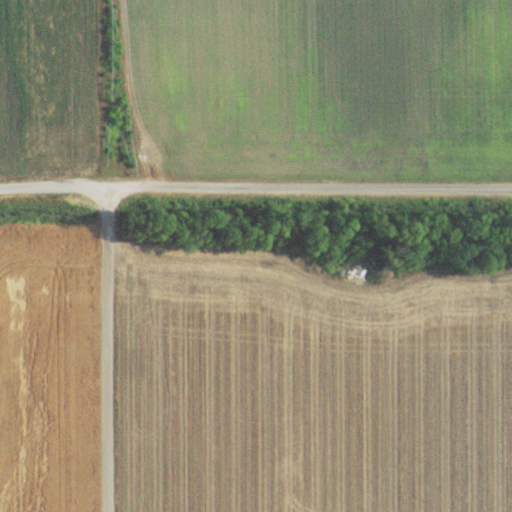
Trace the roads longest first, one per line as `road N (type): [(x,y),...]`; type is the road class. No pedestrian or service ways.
road 1 (residential): [(0,194),(511,197)]
road 2 (residential): [(111,511),(107,197)]
